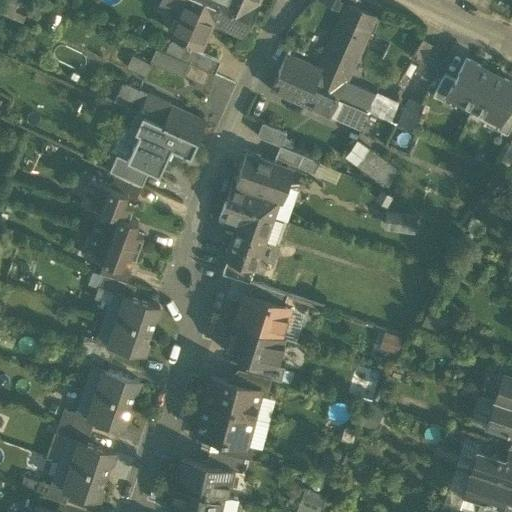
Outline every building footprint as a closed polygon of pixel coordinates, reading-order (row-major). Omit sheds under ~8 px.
[(189,0),(160,0),(159,3),(175,10),(165,33),(201,49),(212,23),(209,22),(212,14),(188,3),(189,0)] [(216,5),(205,0),(189,0),(188,3),(212,14),(216,5)] [(257,2),(251,0),(218,0),(216,5),(250,20),(258,3),(257,2)] [(345,4),(316,69),(321,71),(346,82),(375,18),(345,4)] [(250,20),(216,5),(212,14),(209,22),(243,37),(250,20)] [(428,70),(439,47),(418,37),(407,60),(428,70)] [(213,75),(218,63),(184,47),(179,59),(188,63),(213,75)] [(125,65),(143,74),(149,62),(131,54),(125,65)] [(316,69),(287,55),(279,72),(313,88),(317,79),(321,71),(316,69)] [(491,70),(465,56),(453,78),(445,94),(472,108),(491,70)] [(207,86),(213,75),(188,63),(183,74),(207,86)] [(511,95),(511,81),(491,70),(472,108),(498,121),(507,105),(511,95)] [(313,88),(279,72),(271,89),(305,105),(309,97),(313,88)] [(445,94),(453,78),(443,73),(433,92),(443,97),(445,94)] [(341,89),(317,79),(313,88),(337,99),(341,89)] [(135,109),(144,91),(120,80),(112,99),(135,109)] [(337,99),(313,88),(309,97),(333,108),(337,99)] [(172,103),(144,91),(135,109),(143,112),(164,121),(170,106),(172,103)] [(368,113),(395,120),(399,102),(372,95),(368,113)] [(511,119),(511,107),(507,105),(498,121),(496,125),(506,130),(511,119)] [(205,121),(170,106),(164,121),(198,136),(205,121)] [(198,136),(164,121),(143,112),(134,130),(139,132),(127,160),(149,170),(158,174),(171,148),(189,156),(198,136)] [(253,135),(278,144),(283,130),(258,122),(253,135)] [(511,135),(502,162),(511,164),(511,135)] [(388,185),(399,166),(352,139),(341,157),(388,185)] [(320,162),(280,146),(280,145),(275,157),(316,173),(316,172),(320,162)] [(287,168),(246,154),(235,184),(231,183),(225,201),(271,216),(271,217),(275,206),(257,200),(260,193),(277,199),(287,168)] [(141,186),(149,170),(127,160),(117,155),(109,171),(115,173),(140,185),(141,186)] [(140,185),(115,173),(110,186),(127,192),(126,194),(136,197),(140,185)] [(110,186),(89,178),(81,201),(100,208),(100,207),(128,218),(132,207),(123,203),(126,194),(127,192),(110,186)] [(271,216),(225,201),(219,219),(238,226),(226,260),(253,269),(271,216)] [(128,218),(100,207),(100,208),(92,230),(139,247),(143,236),(133,232),(138,221),(128,218)] [(383,211),(382,229),(414,231),(416,213),(383,211)] [(139,247),(92,230),(83,253),(104,261),(121,267),(122,265),(125,255),(134,259),(139,247)] [(253,269),(226,260),(222,272),(249,281),(253,269)] [(121,267),(104,261),(99,273),(105,275),(126,282),(131,268),(122,265),(121,267)] [(126,282),(105,275),(101,287),(114,291),(131,297),(135,286),(126,282)] [(286,294),(253,282),(248,294),(283,305),(286,294)] [(131,297),(114,291),(106,316),(149,330),(153,318),(156,318),(160,306),(131,297)] [(248,294),(243,293),(234,322),(280,336),(280,335),(289,307),(248,294)] [(149,330),(106,316),(98,340),(97,340),(114,346),(143,356),(147,344),(145,343),(149,330)] [(280,336),(234,322),(229,324),(226,333),(230,334),(225,351),(248,358),(275,365),(276,364),(284,337),(280,335),(280,336)] [(114,346),(97,340),(98,340),(84,335),(80,347),(111,357),(114,346)] [(111,357),(80,347),(76,359),(93,365),(94,364),(107,369),(111,357)] [(275,365),(248,358),(245,369),(245,370),(264,375),(264,376),(280,380),(284,366),(276,364),(275,365)] [(107,369),(94,364),(93,365),(85,389),(128,403),(133,391),(135,392),(139,380),(107,369)] [(264,375),(245,370),(245,369),(239,367),(236,382),(260,389),(264,376),(264,375)] [(511,374),(507,373),(498,400),(511,404),(511,374)] [(236,382),(210,375),(203,402),(253,416),(260,389),(236,382)] [(128,403),(85,389),(77,413),(94,419),(122,429),(126,417),(124,416),(128,403)] [(511,404),(498,400),(494,399),(485,425),(511,434),(511,404)] [(253,416),(203,402),(195,431),(221,438),(245,445),(246,444),(253,416)] [(94,419),(77,413),(64,408),(60,420),(90,431),(94,419)] [(90,431),(60,420),(56,432),(69,437),(69,436),(86,442),(90,431)] [(86,442),(69,436),(69,437),(61,461),(104,475),(108,463),(110,464),(114,452),(86,442)] [(245,445),(221,438),(218,450),(244,457),(249,458),(252,445),(246,444),(245,445)] [(218,450),(209,448),(206,462),(231,468),(231,469),(241,471),(244,457),(218,450)] [(508,458),(478,448),(470,471),(511,485),(511,458),(508,457),(508,458)] [(206,462),(181,457),(175,484),(222,495),(226,496),(231,469),(231,468),(206,462)] [(104,475),(61,461),(52,485),(69,491),(98,501),(102,489),(99,488),(104,475)] [(511,485),(470,471),(463,494),(501,507),(511,510),(511,485)] [(69,491),(52,485),(39,480),(35,492),(60,501),(65,503),(69,491)] [(218,511),(222,495),(175,484),(169,511),(218,511)] [(305,486),(296,508),(307,511),(318,511),(325,493),(305,486)] [(65,503),(60,501),(56,511),(85,511),(86,510),(65,503)]
